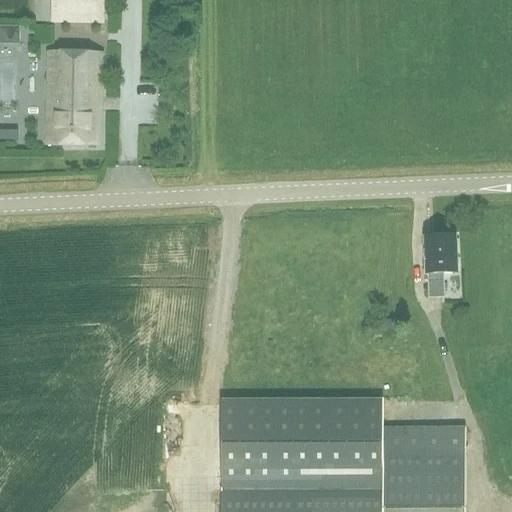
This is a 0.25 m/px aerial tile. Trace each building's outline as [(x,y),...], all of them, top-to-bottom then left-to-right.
[(54,0),(54,20),(70,20),(86,20),(102,21),(102,0),(54,0)] [(101,146),(102,54),(49,53),(47,145),(101,146)] [(0,130),(0,140),(18,141),(18,131),(0,130)] [(457,273),(456,236),(425,237),(427,274),(428,274),(429,298),(445,298),(444,274),(457,273)] [(395,334),(394,321),(378,321),(379,334),(395,334)] [(465,511),(465,431),(384,431),(384,399),(221,400),(221,511),(465,511)]
